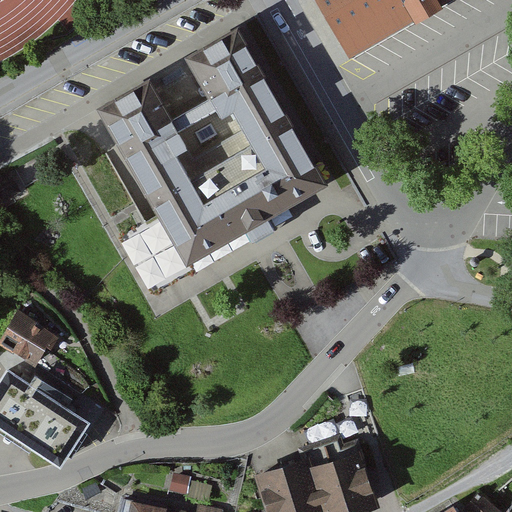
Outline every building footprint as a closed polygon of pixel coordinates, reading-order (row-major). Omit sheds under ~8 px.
[(317,0),(343,43),(408,6),(417,21),(440,7),(436,0),(317,0)] [(166,74),(113,103),(119,114),(203,264),(347,183),(256,22),(201,53),(226,96),(189,116),(166,74)] [(16,173),(0,181),(0,196),(5,206),(27,193),(16,173)] [(56,338),(18,312),(0,339),(38,365),(48,350),(44,347),(47,343),(50,346),(56,338)] [(65,361),(48,350),(38,365),(82,393),(90,387),(85,378),(74,368),(65,361)] [(85,421),(9,371),(0,384),(0,421),(59,460),(85,421)] [(308,460),(260,476),(269,502),(272,511),(311,511),(323,508),(324,511),(342,511),(374,502),(358,454),(344,458),(338,439),(304,450),(308,460)] [(190,477),(179,474),(175,487),(186,490),(190,477)] [(96,482),(85,487),(88,495),(100,489),(96,482)] [(511,511),(511,506),(510,505),(504,511),(499,511),(479,493),(461,511),(482,511),(484,511),(485,511),(511,511)] [(163,511),(165,507),(125,498),(121,511),(163,511)] [(251,511),(272,511),(269,502),(250,508),(251,511)]
